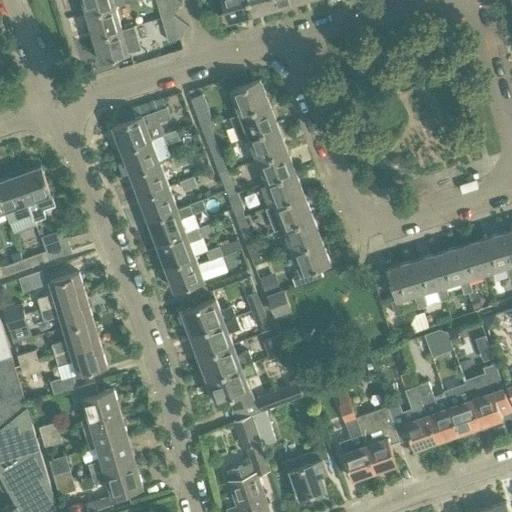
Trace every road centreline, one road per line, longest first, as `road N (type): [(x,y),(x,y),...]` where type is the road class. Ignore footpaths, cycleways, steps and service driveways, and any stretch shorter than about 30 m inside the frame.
road 1 (residential): [(198,511),(137,310),(56,106)]
road 2 (residential): [(286,39),(363,228),(511,181)]
road 3 (residential): [(56,106),(286,39)]
road 4 (residential): [(361,511),(511,459)]
road 5 (residential): [(511,139),(467,0)]
road 6 (residential): [(425,0),(286,39)]
